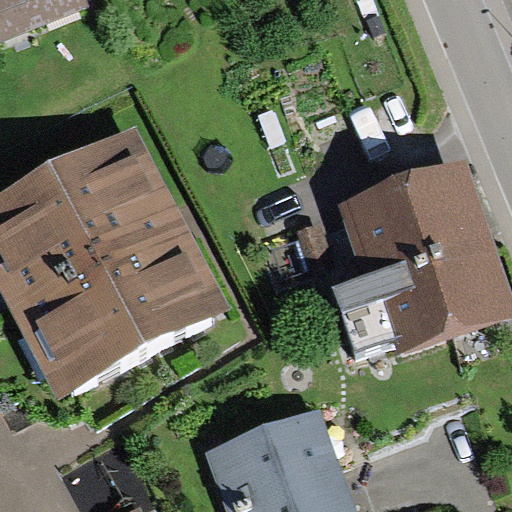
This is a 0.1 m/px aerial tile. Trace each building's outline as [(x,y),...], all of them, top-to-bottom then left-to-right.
[(0,0),(0,51),(93,14),(89,5),(101,0),(0,0)] [(134,140),(0,208),(0,301),(55,407),(227,318),(180,227),(134,140)] [(511,291),(467,162),(336,208),(362,281),(331,292),(355,360),(393,347),(398,361),(511,321),(511,291)] [(322,228),(296,238),(311,280),(337,270),(322,228)] [(358,511),(325,414),(209,453),(228,511),(358,511)]
